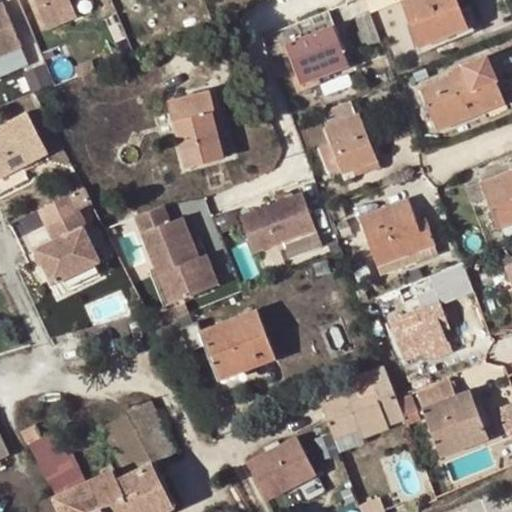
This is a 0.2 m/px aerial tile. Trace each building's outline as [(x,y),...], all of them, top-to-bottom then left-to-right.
[(403,0),(420,42),(469,24),(459,0),(403,0)] [(0,51),(18,44),(0,1),(0,51)] [(369,47),(384,43),(371,7),(369,4),(355,9),(369,47)] [(333,23),(328,9),(281,28),(286,41),(333,23)] [(350,63),(333,23),(286,41),(297,70),(301,81),(350,63)] [(469,24),(420,42),(424,52),(473,33),(469,24)] [(286,41),(281,28),(261,36),(277,78),(297,70),(286,41)] [(490,60),(467,69),(473,85),(497,76),(490,60)] [(473,85),(467,69),(421,86),(437,128),(506,101),(497,76),(473,85)] [(219,135),(218,132),(212,110),(218,109),(217,106),(215,107),(210,90),(167,102),(187,169),(225,157),(225,155),(219,135)] [(357,113),(352,99),(320,112),(325,126),(357,113)] [(0,169),(45,151),(28,110),(0,120),(0,169)] [(357,113),(325,126),(345,178),(356,174),(352,166),(378,157),(361,111),(357,113)] [(221,133),(219,135),(225,155),(225,157),(230,155),(230,154),(228,154),(221,133)] [(352,166),(356,174),(380,164),(378,157),(352,166)] [(489,196),(500,225),(511,220),(511,169),(482,181),(489,196)] [(489,196),(482,181),(468,187),(473,203),(489,196)] [(303,191),(241,215),(255,251),(317,227),(303,191)] [(378,264),(397,256),(436,242),(431,227),(421,231),(409,198),(361,217),(378,264)] [(347,214),(342,201),(325,207),(330,221),(347,214)] [(171,221),(164,204),(136,215),(159,272),(166,270),(178,300),(219,284),(207,254),(200,257),(194,258),(190,250),(196,247),(183,216),(171,221)] [(55,238),(38,245),(54,279),(99,258),(84,225),(86,224),(78,207),(47,222),(55,238)] [(200,257),(196,247),(190,250),(194,258),(200,257)] [(504,271),(509,269),(508,266),(511,264),(511,254),(509,256),(508,252),(497,256),(504,271)] [(476,288),(465,262),(399,287),(404,301),(418,295),(419,293),(435,287),(441,300),(476,288)] [(178,300),(166,270),(159,272),(171,303),(178,300)] [(446,316),(441,300),(435,287),(419,293),(418,295),(423,307),(392,318),(407,358),(449,341),(441,318),(446,316)] [(258,308),(200,329),(205,343),(215,368),(241,359),(244,368),(276,356),(258,308)] [(178,316),(154,326),(159,337),(184,328),(182,323),(178,316)] [(182,323),(184,328),(192,348),(205,343),(200,329),(196,317),(182,323)] [(219,378),(244,368),(241,359),(215,368),(219,378)] [(397,398),(396,394),(384,362),(367,368),(374,388),(360,393),(356,387),(323,400),(335,435),(358,427),(361,437),(389,426),(388,422),(404,417),(397,398)] [(424,406),(456,394),(450,378),(418,390),(424,406)] [(470,388),(456,394),(424,406),(442,454),(463,445),(460,438),(485,428),(470,388)] [(413,393),(397,398),(404,417),(407,423),(423,418),(413,393)] [(154,458),(176,451),(149,398),(125,411),(151,460),(154,458)] [(502,436),(511,432),(511,405),(510,399),(491,406),(502,436)] [(151,460),(125,411),(101,422),(125,471),(151,460)] [(20,429),(27,441),(41,435),(35,422),(20,429)] [(488,435),(485,428),(460,438),(463,445),(488,435)] [(0,511),(0,456),(10,451),(0,429),(0,511)] [(106,511),(103,504),(91,509),(80,485),(85,481),(67,454),(52,429),(41,435),(27,441),(57,493),(54,494),(61,511),(106,511)] [(103,504),(106,511),(155,511),(175,503),(154,458),(151,460),(125,471),(117,475),(99,440),(102,439),(101,437),(67,454),(85,481),(80,485),(91,509),(103,504)] [(317,480),(302,441),(250,461),(265,501),(317,480)] [(362,511),(384,511),(378,495),(359,501),(362,511)]
